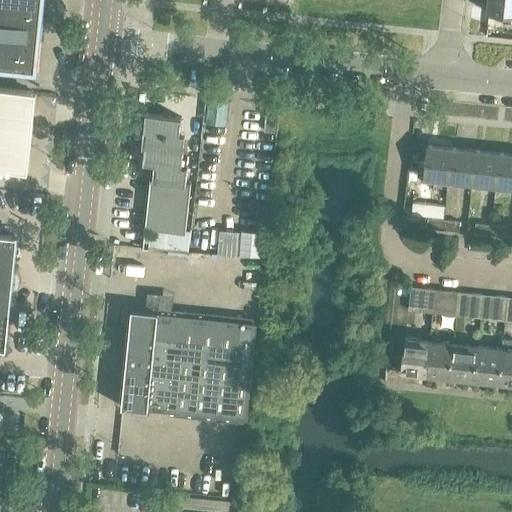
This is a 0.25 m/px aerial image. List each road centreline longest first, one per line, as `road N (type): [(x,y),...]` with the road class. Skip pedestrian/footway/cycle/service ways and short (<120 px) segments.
road 1 (tertiary): [(53,511),(102,42)]
road 2 (unclassified): [(408,74),(102,42)]
road 3 (residential): [(511,278),(419,268),(394,253),(408,74)]
